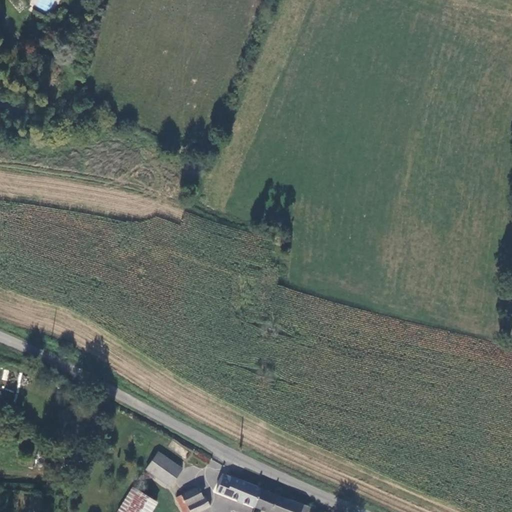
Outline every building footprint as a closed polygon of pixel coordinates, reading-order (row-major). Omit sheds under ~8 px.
[(0,389),(0,403),(11,407),(15,393),(0,389)] [(81,456),(81,445),(66,444),(66,456),(81,456)] [(208,463),(210,456),(196,450),(194,458),(208,463)] [(181,469),(156,453),(145,470),(169,487),(181,469)] [(260,489),(222,475),(216,492),(255,507),(260,489)] [(148,511),(154,503),(131,489),(116,511),(115,511),(148,511)] [(201,497),(197,489),(177,499),(182,511),(202,511),(209,509),(203,496),(201,497)] [(308,511),(310,508),(260,489),(255,507),(268,511),(308,511)]
